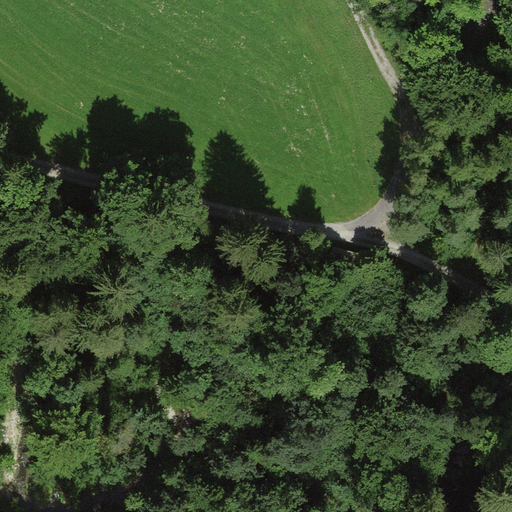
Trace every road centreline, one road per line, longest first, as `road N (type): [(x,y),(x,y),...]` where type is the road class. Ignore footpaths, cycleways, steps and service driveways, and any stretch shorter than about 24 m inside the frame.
road 1 (track): [(511,303),(389,256),(0,143)]
road 2 (track): [(389,256),(409,127),(485,0)]
road 3 (track): [(409,127),(362,0)]
